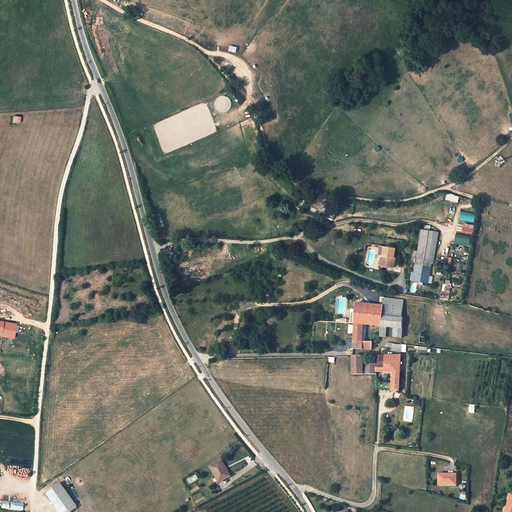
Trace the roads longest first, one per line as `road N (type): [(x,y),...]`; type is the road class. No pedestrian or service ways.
road 1 (unclassified): [(73,0),(126,149),(166,297),(228,407),(310,511)]
road 2 (track): [(102,0),(206,52),(258,121),(270,163),(303,193),(409,199),(462,179),(511,136)]
road 3 (track): [(100,84),(89,93),(61,192),(32,511)]
road 4 (track): [(295,237),(355,219),(427,221),(442,228),(443,248)]
